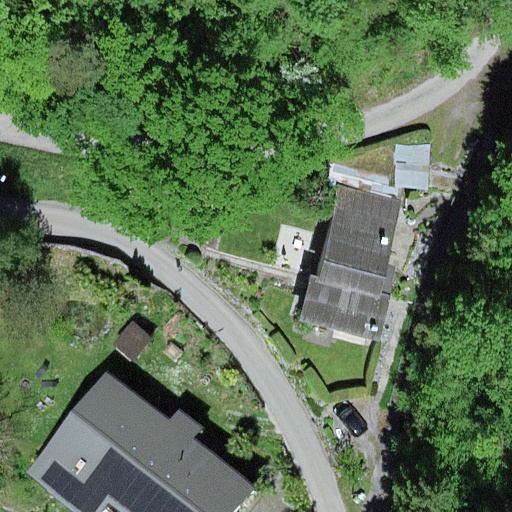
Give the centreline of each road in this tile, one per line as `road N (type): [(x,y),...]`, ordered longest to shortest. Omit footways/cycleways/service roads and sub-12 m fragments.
road 1 (track): [(506,0),(480,70),(324,125),(236,138),(93,139),(0,119)]
road 2 (unclassified): [(0,217),(84,224),(134,242),(167,268),(252,358),(338,511)]
road 3 (track): [(480,70),(387,511)]
